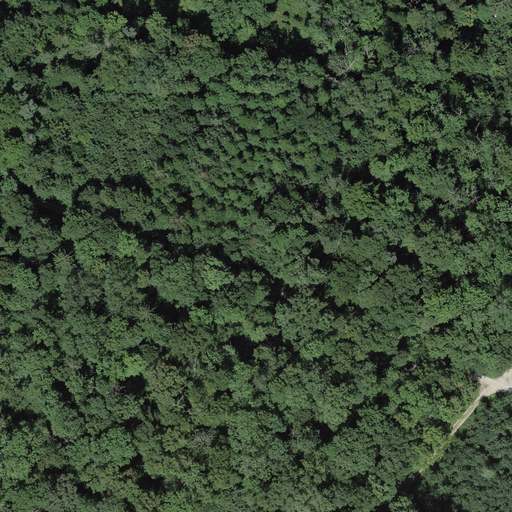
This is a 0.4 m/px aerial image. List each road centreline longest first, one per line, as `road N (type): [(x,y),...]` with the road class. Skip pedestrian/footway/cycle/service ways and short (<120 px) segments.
road 1 (track): [(0,180),(314,297),(511,388)]
road 2 (track): [(384,511),(511,370)]
road 3 (track): [(0,105),(72,0)]
